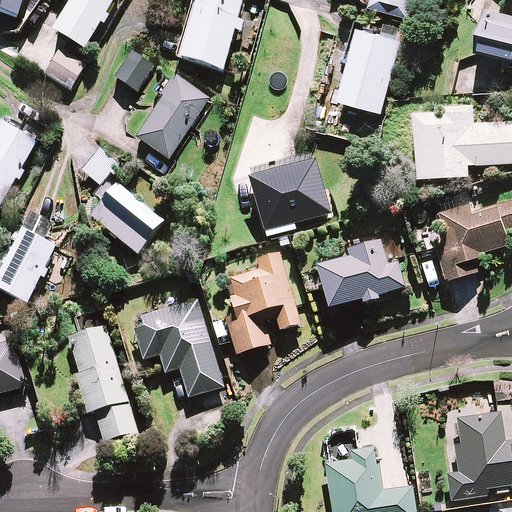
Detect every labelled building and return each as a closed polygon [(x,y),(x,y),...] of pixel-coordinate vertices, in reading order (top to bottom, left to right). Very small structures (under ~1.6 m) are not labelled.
[(25,0),(0,0),(0,12),(18,19),(25,0)] [(109,15),(106,13),(114,0),(72,0),(56,28),(87,47),(102,21),(105,22),(109,15)] [(198,0),(182,56),(224,68),(236,29),(244,31),(248,19),(239,17),(244,0),(198,0)] [(373,0),(372,5),(409,16),(413,0),(373,0)] [(511,12),(493,6),(487,25),(479,50),(511,60),(511,12)] [(404,37),(363,25),(342,98),(382,109),(404,37)] [(87,64),(62,49),(47,74),(71,89),(87,64)] [(155,68),(135,53),(118,76),(139,91),(155,68)] [(210,98),(177,77),(138,136),(171,158),(210,98)] [(511,120),(477,122),(476,105),(418,108),(422,175),(472,172),(471,163),(511,160),(511,120)] [(28,172),(22,169),(39,140),(7,121),(0,133),(0,201),(3,203),(18,177),(23,180),(28,172)] [(120,164),(102,149),(84,170),(102,185),(120,164)] [(330,213),(316,158),(253,174),(267,229),(330,213)] [(164,221),(114,179),(100,194),(107,199),(94,214),(138,252),(164,221)] [(511,225),(511,199),(475,210),(473,202),(437,212),(447,247),(438,249),(446,279),(480,269),(476,252),(511,241),(511,238),(508,227),(511,225)] [(29,229),(22,225),(2,263),(6,265),(0,275),(0,286),(29,301),(59,244),(29,229)] [(319,264),(331,306),(366,296),(367,301),(382,296),(381,292),(406,284),(399,261),(389,264),(382,238),(351,247),(353,255),(319,264)] [(302,323),(280,251),(259,258),(262,269),(228,280),(238,314),(227,317),(238,353),(272,343),(264,317),(277,313),(281,329),(302,323)] [(225,387),(199,299),(134,318),(146,359),(162,354),(167,372),(181,368),(190,397),(225,387)] [(139,429),(106,324),(70,336),(82,372),(78,374),(90,412),(96,410),(106,440),(139,429)] [(0,393),(27,386),(13,337),(0,341),(0,393)] [(511,409),(501,411),(501,406),(458,410),(461,444),(458,444),(460,472),(450,473),(452,499),(488,496),(487,488),(511,485),(511,409)] [(383,490),(377,447),(350,451),(352,459),(327,463),(334,511),(416,511),(413,486),(383,490)]
